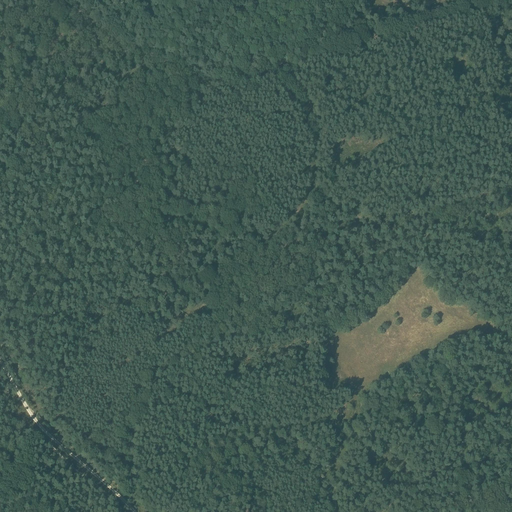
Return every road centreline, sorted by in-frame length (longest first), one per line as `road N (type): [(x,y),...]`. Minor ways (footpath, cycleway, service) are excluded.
road 1 (track): [(0,361),(41,428),(134,511)]
road 2 (track): [(0,376),(6,414),(122,511)]
road 3 (track): [(384,511),(409,485),(493,462),(511,444)]
